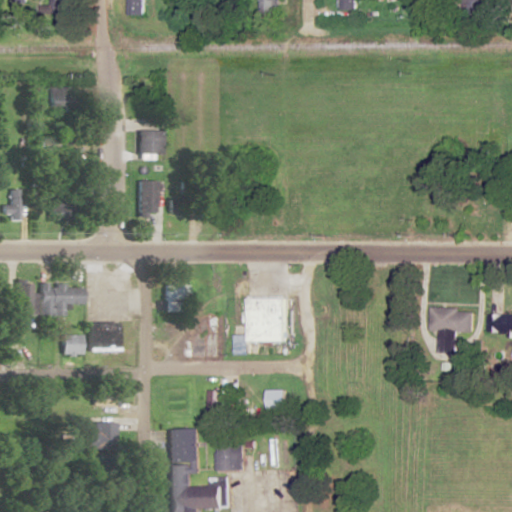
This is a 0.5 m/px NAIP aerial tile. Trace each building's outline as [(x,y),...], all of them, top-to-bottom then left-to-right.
[(52,0),(52,13),(68,13),(67,0),(52,0)] [(143,0),(127,0),(128,15),(144,15),(143,0)] [(276,12),(276,0),(259,0),(260,12),(276,12)] [(338,0),(339,10),(356,10),(355,0),(338,0)] [(466,0),(469,12),(484,8),(481,0),(466,0)] [(46,105),(80,104),(80,86),(46,87),(46,105)] [(134,154),(159,154),(159,130),(134,130),(134,154)] [(153,180),(135,180),(135,215),(153,215),(153,180)] [(15,189),(4,189),(4,220),(15,220),(15,189)] [(471,213),(498,212),(497,194),(471,195),(471,213)] [(45,202),(45,219),(70,219),(70,202),(45,202)] [(33,292),(29,292),(29,282),(11,282),(11,316),(33,316),(33,292)] [(36,284),(36,315),(60,315),(60,303),(79,303),(79,284),(36,284)] [(162,284),(162,310),(181,310),(181,284),(162,284)] [(249,341),(285,341),(285,297),(249,297),(249,321),(235,321),(234,354),(249,354),(249,341)] [(431,329),(440,330),(439,352),(457,353),(458,331),(474,332),(474,309),(432,308),(431,329)] [(511,313),(490,312),(489,333),(511,334),(511,313)] [(57,354),(77,354),(77,334),(57,334),(57,354)] [(117,391),(101,391),(101,403),(117,403),(117,391)] [(90,422),(90,428),(82,428),(82,449),(114,449),(114,422),(90,422)] [(166,511),(190,511),(191,510),(229,509),(228,477),(211,478),(211,486),(191,487),(190,473),(199,473),(198,428),(163,429),(166,511)] [(244,442),(217,442),(217,470),(244,470),(244,442)]
